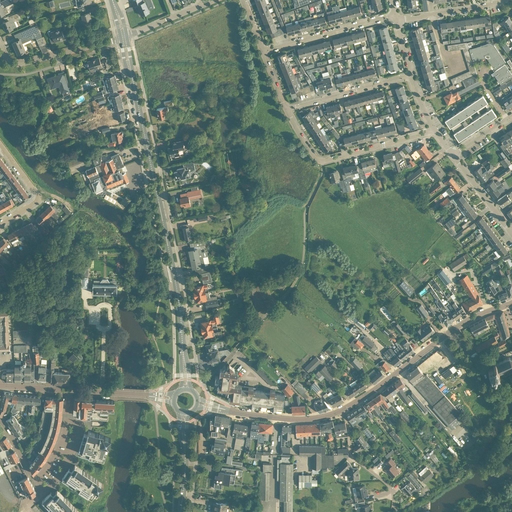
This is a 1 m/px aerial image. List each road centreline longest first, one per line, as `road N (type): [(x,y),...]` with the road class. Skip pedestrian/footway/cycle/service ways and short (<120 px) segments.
road 1 (tertiary): [(181,347),(129,69)]
road 2 (residential): [(433,128),(321,161),(286,110)]
road 3 (residential): [(262,51),(395,14)]
road 4 (residential): [(453,329),(342,411)]
road 5 (residential): [(120,38),(17,64),(0,45)]
road 6 (residential): [(410,75),(286,110)]
road 7 (residential): [(369,494),(390,489),(350,454),(342,411)]
